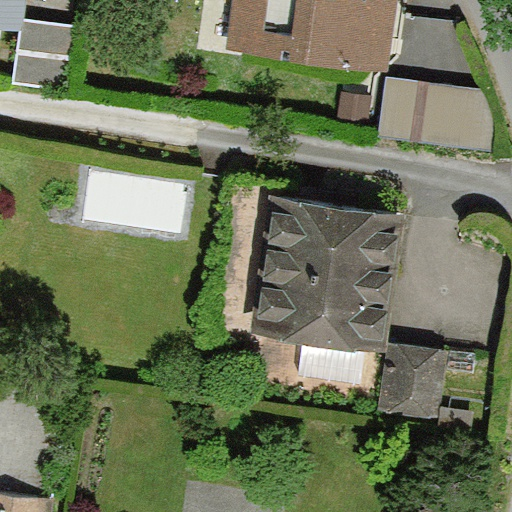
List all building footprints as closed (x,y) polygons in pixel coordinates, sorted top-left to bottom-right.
[(0,0),(0,21),(18,24),(12,72),(66,79),(73,21),(22,14),(24,0),(0,0)] [(397,0),(233,0),(228,40),(388,65),(397,0)] [(493,89),(390,74),(381,135),(484,150),(493,89)] [(404,207),(274,187),(253,326),(304,334),(298,370),(361,380),(366,343),(383,346),(404,207)] [(438,415),(445,343),(389,337),(382,410),(438,415)] [(51,511),(69,384),(0,374),(0,511),(51,511)]
